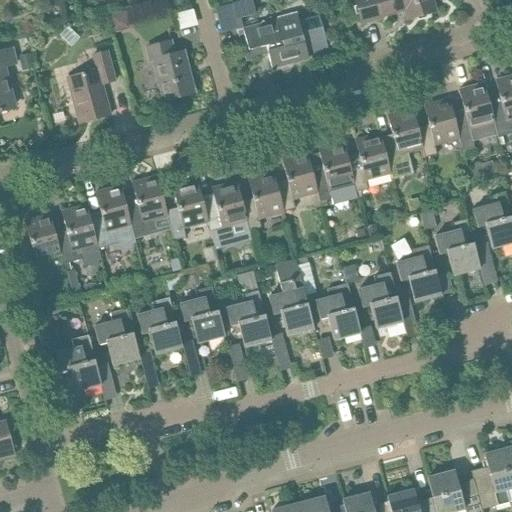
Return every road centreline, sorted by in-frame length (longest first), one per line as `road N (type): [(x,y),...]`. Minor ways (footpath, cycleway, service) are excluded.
road 1 (residential): [(228,115),(347,84),(474,35)]
road 2 (residential): [(0,174),(228,115)]
road 3 (residential): [(150,422),(363,373)]
road 4 (residential): [(167,509),(366,440)]
road 5 (residential): [(34,444),(0,276)]
road 6 (residential): [(363,373),(449,347),(468,320),(507,307)]
road 7 (residential): [(366,440),(511,402)]
